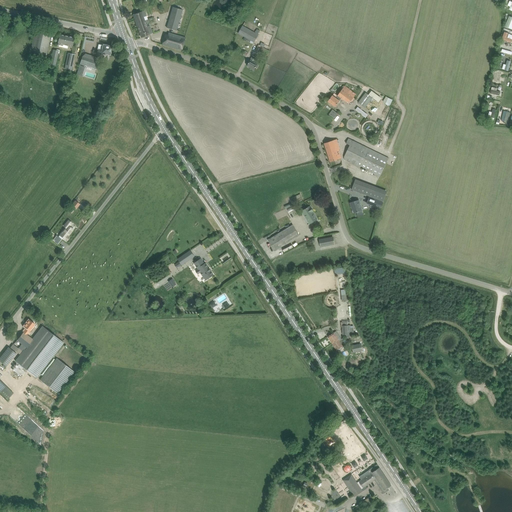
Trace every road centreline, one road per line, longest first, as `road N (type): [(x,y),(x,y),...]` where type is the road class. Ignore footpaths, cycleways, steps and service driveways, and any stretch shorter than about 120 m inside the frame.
road 1 (unclassified): [(511,292),(354,243),(304,118),(235,76),(125,39)]
road 2 (secondary): [(420,511),(164,128)]
road 3 (unclassified): [(164,128),(3,331)]
road 4 (unclassified): [(125,39),(0,10)]
